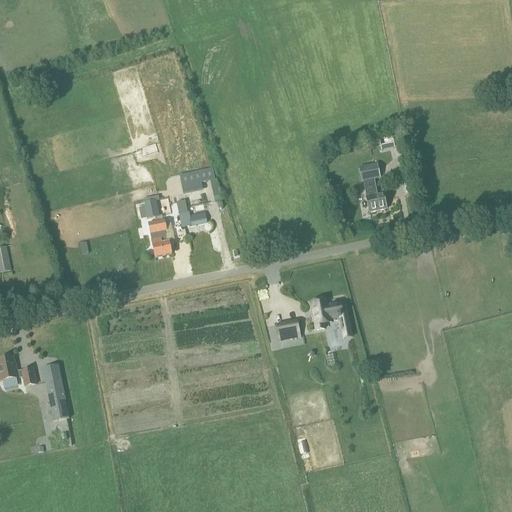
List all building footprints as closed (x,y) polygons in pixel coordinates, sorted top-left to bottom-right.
[(394,148),(391,135),(378,138),(381,151),(394,148)] [(359,168),(362,182),(363,181),(365,188),(366,197),(377,195),(375,186),(374,179),(379,178),(377,164),(359,168)] [(213,169),(198,172),(180,176),(183,195),(202,191),(201,183),(215,181),(213,169)] [(383,195),(366,198),(369,214),(386,210),(383,195)] [(149,199),(144,201),(147,219),(159,217),(159,213),(152,214),(149,199)] [(207,224),(205,215),(188,218),(188,220),(190,220),(191,227),(207,224)] [(148,225),(151,235),(167,232),(164,221),(148,225)] [(171,255),(169,243),(167,244),(166,239),(152,241),(155,258),(171,255)] [(0,273),(11,272),(6,247),(0,248),(0,273)] [(342,331),(350,329),(347,312),(341,313),(339,305),(328,307),(327,301),(311,305),(316,332),(324,330),(323,325),(331,323),(330,320),(337,318),(338,319),(340,319),(342,331)] [(298,322),(275,326),(278,342),(301,337),(298,322)] [(0,379),(1,382),(18,379),(16,370),(15,370),(13,358),(0,360),(0,379)] [(36,386),(32,370),(22,372),(25,388),(36,386)] [(69,420),(61,381),(45,384),(53,423),(69,420)] [(305,445),(303,444),(300,444),(299,446),(301,454),(303,455),(306,454),(307,452),(305,445)]
